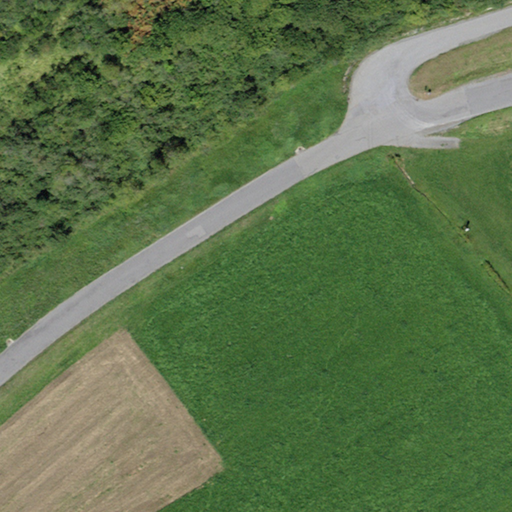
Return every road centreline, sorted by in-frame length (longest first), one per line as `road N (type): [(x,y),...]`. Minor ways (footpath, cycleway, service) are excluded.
road 1 (unclassified): [(0,367),(39,332),(376,126)]
road 2 (unclassified): [(511,10),(389,66),(377,88),(376,126)]
road 3 (unclassified): [(376,126),(511,94)]
